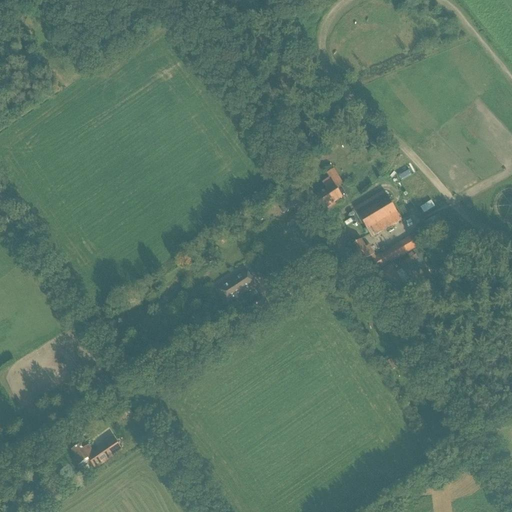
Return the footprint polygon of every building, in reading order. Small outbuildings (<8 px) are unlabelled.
[(333,169),(326,174),(336,189),(343,184),(333,169)] [(393,182),(405,179),(403,171),(391,174),(393,182)] [(314,196),(323,211),(343,199),(328,178),(322,183),(325,188),(314,196)] [(382,193),(363,204),(354,209),(371,238),(399,222),(382,193)] [(277,212),(288,206),(284,197),(272,203),(277,212)] [(434,207),(431,202),(420,208),(423,214),(434,207)] [(419,232),(415,235),(376,258),(368,246),(365,248),(360,240),(351,247),(361,263),(370,257),(378,270),(421,245),(420,244),(445,230),(438,216),(423,224),(425,228),(424,229),(422,225),(417,228),(419,232)] [(417,249),(398,261),(403,270),(414,263),(417,268),(425,263),(417,249)] [(391,266),(385,270),(377,275),(388,293),(395,289),(396,288),(402,284),(391,266)] [(215,289),(221,298),(226,306),(227,305),(225,303),(236,296),(238,298),(256,286),(245,270),(215,289)] [(390,370),(396,365),(391,358),(385,363),(390,370)] [(100,375),(94,379),(97,384),(94,386),(98,392),(108,387),(102,377),(100,375)] [(92,391),(79,399),(83,406),(96,397),(92,391)] [(73,459),(78,466),(89,458),(95,467),(121,450),(113,439),(93,453),(88,445),(83,449),(80,445),(71,451),(76,457),(73,459)]
